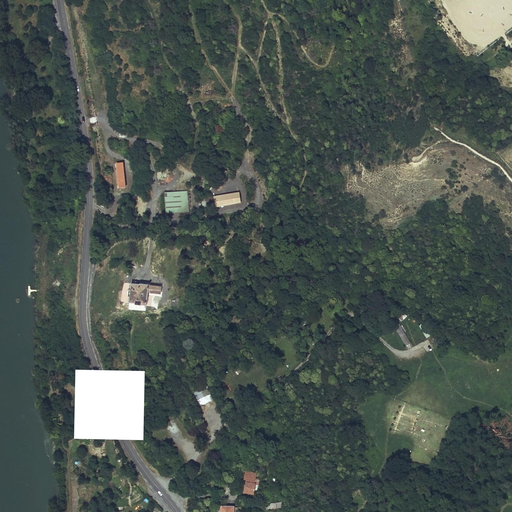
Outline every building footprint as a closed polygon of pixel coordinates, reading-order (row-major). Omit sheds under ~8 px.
[(122,164),(115,165),(118,190),(125,189),(122,164)] [(184,209),(182,190),(173,190),(174,195),(167,195),(168,207),(175,206),(175,210),(184,209)] [(214,209),(241,204),(239,193),(212,197),(214,209)] [(160,293),(160,287),(148,286),(148,285),(139,284),(139,285),(137,285),(137,283),(136,282),(135,282),(134,282),(133,282),(132,283),(132,284),(130,284),(129,290),(128,290),(128,292),(127,296),(128,296),(128,297),(129,297),(128,303),(135,304),(135,305),(140,306),(140,305),(146,305),(147,292),(160,293)] [(395,328),(406,346),(411,343),(400,325),(395,328)] [(194,394),(198,401),(211,395),(207,387),(194,394)] [(256,474),(245,471),(245,473),(243,480),(246,480),(244,492),(254,494),(256,485),(259,485),(260,480),(255,479),(256,474)]
